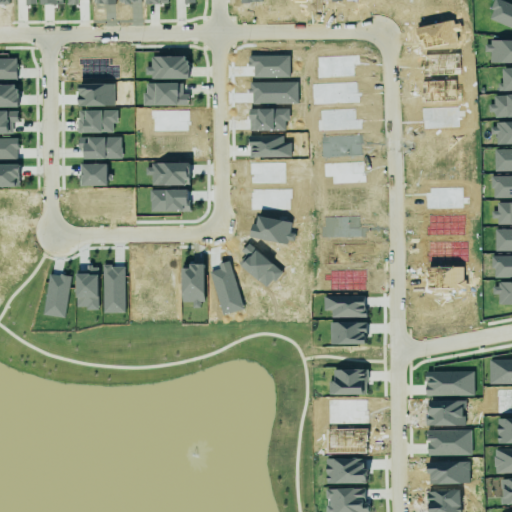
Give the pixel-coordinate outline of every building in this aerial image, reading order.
[(511,28),(511,5),(498,0),(494,0),(487,19),(511,28)] [(511,40),(487,41),(488,63),(511,63),(511,40)] [(497,91),(511,90),(511,67),(502,68),(502,83),(497,83),(497,91)] [(492,96),(511,94),(511,116),(494,118),(493,111),(487,112),(487,104),(493,104),(492,96)] [(495,123),(511,122),(511,144),(495,145),(495,135),(489,135),(489,127),(495,127),(495,123)] [(493,149),(511,148),(511,171),(493,171),(493,149)] [(490,176),(511,176),(511,198),(492,198),(492,187),(490,187),(490,176)] [(496,202),(511,202),(511,224),(496,224),(496,218),(490,218),(490,211),(496,211),(496,202)] [(494,229),(511,229),(511,251),(494,251),(494,229)] [(490,256),(511,255),(511,277),(493,277),(493,268),(490,268),(490,256)] [(497,282),(511,281),(511,304),(497,304),(497,294),(491,294),(491,286),(497,286),(497,282)] [(511,448),(493,449),(494,474),(511,473),(511,448)] [(325,459),(326,484),(365,483),(365,458),(325,459)] [(511,503),(511,478),(500,479),(501,504),(511,503)] [(367,511),(368,503),(364,503),(364,488),(325,489),(326,511),(367,511)]
